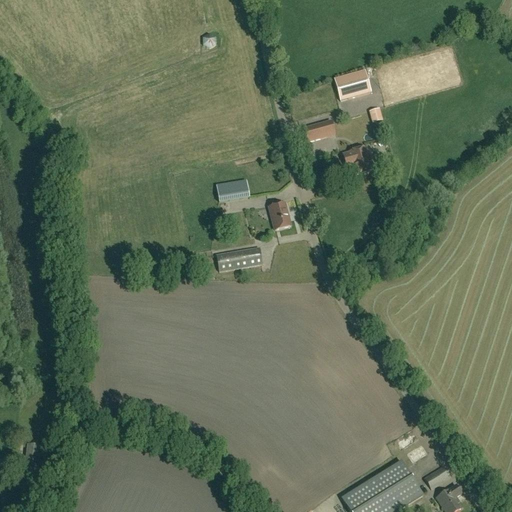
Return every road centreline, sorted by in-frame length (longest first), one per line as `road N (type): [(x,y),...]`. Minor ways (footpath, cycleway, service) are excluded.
road 1 (unclassified): [(485,511),(329,283),(252,0)]
road 2 (track): [(29,511),(77,437),(106,425),(177,444),(260,511)]
